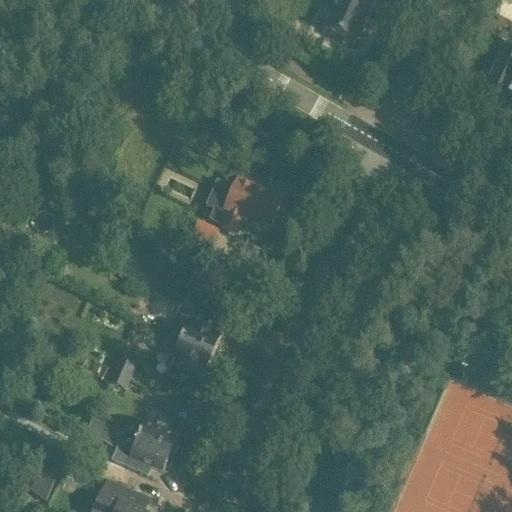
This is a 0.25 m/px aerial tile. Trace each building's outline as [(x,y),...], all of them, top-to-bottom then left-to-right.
[(359,44),(371,17),(367,15),(374,0),(338,0),(324,34),(354,47),(356,42),(359,44)] [(494,64),(467,117),(491,129),(497,118),(508,125),(511,116),(511,62),(507,60),(503,68),(494,64)] [(280,206),(264,199),(267,193),(239,180),(228,206),(225,204),(220,215),(224,217),(219,229),(236,236),(243,222),(267,233),(280,206)] [(212,246),(217,234),(197,226),(192,238),(212,246)] [(205,264),(211,249),(191,240),(185,255),(205,264)] [(164,271),(145,261),(135,278),(154,289),(164,271)] [(184,335),(171,329),(166,340),(216,362),(221,352),(218,348),(220,344),(214,342),(220,328),(195,318),(195,319),(191,318),(184,335)] [(216,362),(166,340),(161,352),(174,357),(167,374),(171,376),(170,378),(195,388),(200,375),(205,377),(207,373),(212,372),(216,362)] [(125,394),(135,371),(118,364),(108,387),(125,394)] [(44,405),(32,400),(29,408),(41,412),(44,405)] [(166,437),(170,427),(160,423),(156,433),(144,428),(142,433),(129,427),(124,438),(173,460),(178,449),(175,446),(177,442),(166,437)] [(169,470),(173,460),(124,438),(119,450),(132,455),(125,470),(147,479),(151,470),(163,475),(164,471),(169,470)] [(46,474),(31,494),(46,506),(55,481),(46,474)] [(127,511),(122,510),(129,493),(106,484),(94,511),(127,511)]
